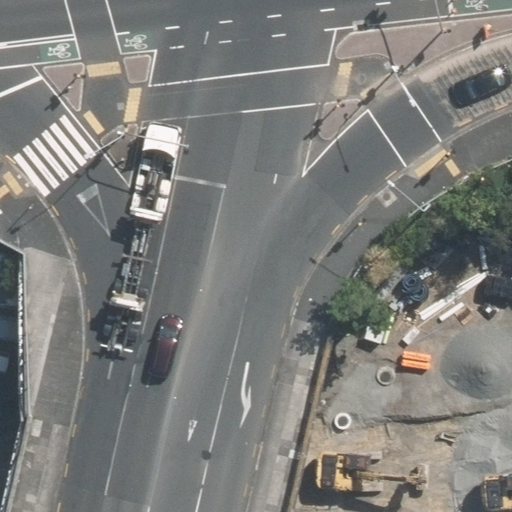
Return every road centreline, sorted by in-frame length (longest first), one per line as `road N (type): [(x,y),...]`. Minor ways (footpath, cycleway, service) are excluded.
road 1 (trunk): [(167,474),(124,277),(85,195),(0,91)]
road 2 (trunk): [(511,70),(444,101),(215,255)]
road 3 (trunk): [(215,255),(261,0)]
road 4 (trunk): [(167,474),(215,255)]
road 5 (primary): [(136,0),(0,15)]
